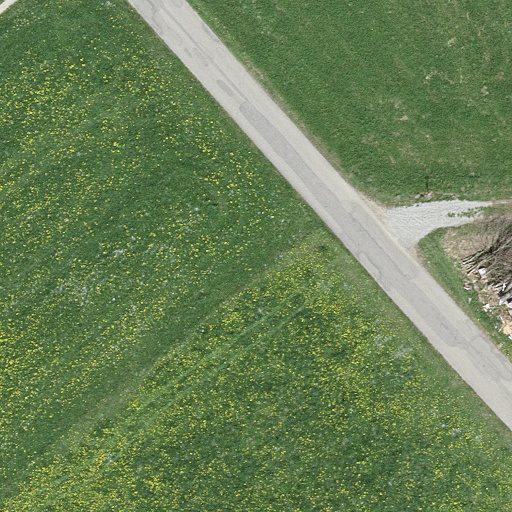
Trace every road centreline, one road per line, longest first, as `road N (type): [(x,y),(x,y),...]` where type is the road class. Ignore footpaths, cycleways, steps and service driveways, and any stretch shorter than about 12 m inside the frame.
road 1 (unclassified): [(130,0),(511,419)]
road 2 (track): [(511,219),(338,232)]
